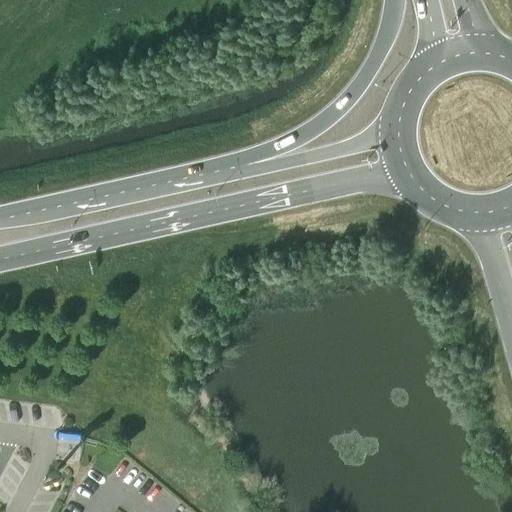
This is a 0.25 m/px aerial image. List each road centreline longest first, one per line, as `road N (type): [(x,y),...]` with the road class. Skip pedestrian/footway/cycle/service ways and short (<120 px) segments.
road 1 (secondary): [(0,260),(312,189),(411,175)]
road 2 (secondary): [(244,157),(0,213)]
road 3 (primary): [(393,0),(382,50),(339,107),(296,137),(244,157)]
road 4 (secondary): [(399,130),(304,158),(244,157)]
road 5 (primary): [(472,214),(511,327)]
